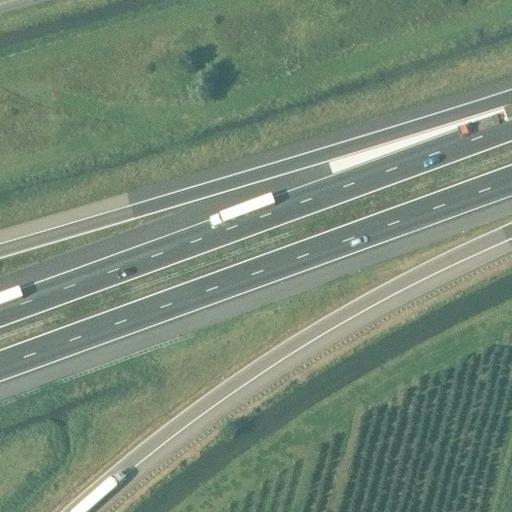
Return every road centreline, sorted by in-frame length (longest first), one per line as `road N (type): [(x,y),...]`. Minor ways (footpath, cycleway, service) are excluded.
road 1 (motorway): [(511,122),(0,311)]
road 2 (motorway): [(0,365),(511,179)]
road 3 (motorway): [(511,114),(0,251)]
road 4 (motorway): [(72,511),(267,359),(404,278),(511,228)]
